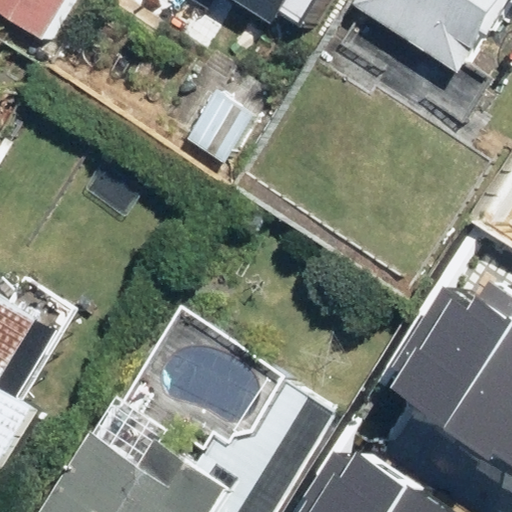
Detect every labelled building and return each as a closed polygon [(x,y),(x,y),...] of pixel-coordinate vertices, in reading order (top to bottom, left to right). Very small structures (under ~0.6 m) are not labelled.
[(0,0),(0,10),(53,42),(77,0),(0,0)] [(511,9),(511,0),(364,0),(360,7),(467,77),(511,9)] [(226,94),(196,138),(238,166),(267,122),(226,94)] [(400,371),(390,386),(447,423),(442,430),(492,463),(497,455),(511,465),(511,297),(487,281),(475,299),(448,281),(392,365),(400,371)] [(0,499),(56,414),(17,389),(59,324),(0,286),(0,499)] [(239,511),(249,496),(179,452),(189,437),(129,399),(57,511),(239,511)] [(448,511),(356,453),(341,477),(332,471),(306,511),(448,511)]
